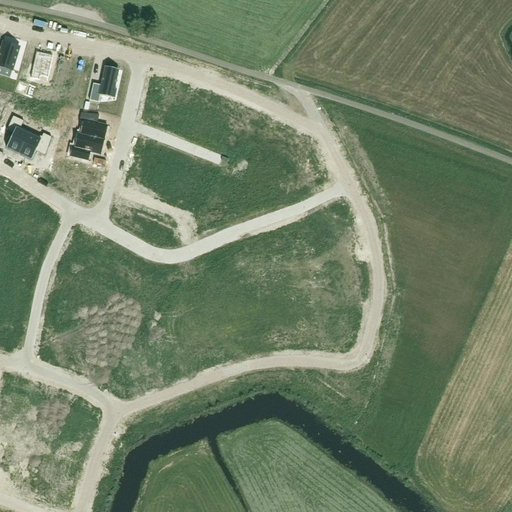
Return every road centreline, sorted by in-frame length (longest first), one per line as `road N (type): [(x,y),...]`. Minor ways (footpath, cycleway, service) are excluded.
road 1 (unclassified): [(511,161),(109,27),(2,0)]
road 2 (residential): [(349,186),(371,224),(380,287),(364,353),(343,366),(248,366),(119,411)]
road 3 (residential): [(94,221),(156,254),(183,255),(349,186)]
road 4 (residential): [(139,54),(321,130),(349,186)]
road 5 (residential): [(139,54),(94,221)]
road 6 (residential): [(71,210),(44,265),(20,365)]
road 7 (residential): [(0,21),(139,54)]
